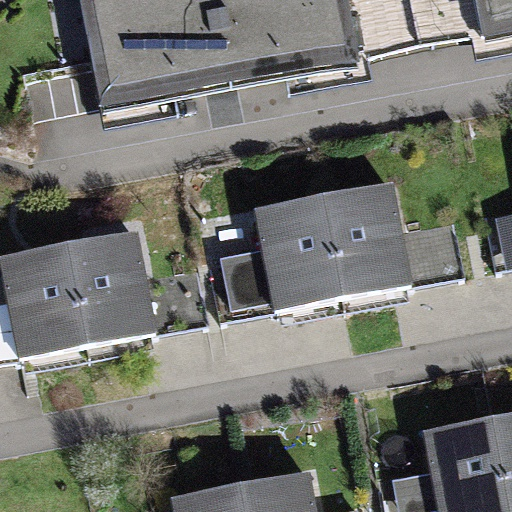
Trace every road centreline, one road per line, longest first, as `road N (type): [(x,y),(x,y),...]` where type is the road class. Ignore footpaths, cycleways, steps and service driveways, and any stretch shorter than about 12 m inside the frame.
road 1 (residential): [(511,363),(0,452)]
road 2 (residential): [(42,173),(511,82)]
